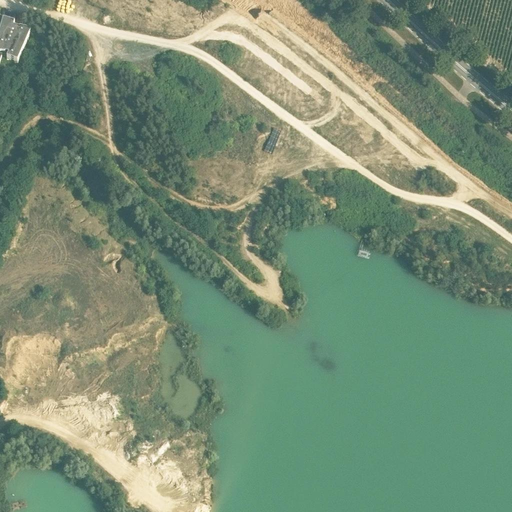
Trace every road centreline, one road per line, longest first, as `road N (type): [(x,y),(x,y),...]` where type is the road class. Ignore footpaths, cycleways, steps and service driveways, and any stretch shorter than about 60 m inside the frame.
road 1 (track): [(5,0),(82,31),(186,46),(404,199),(462,204),(511,240)]
road 2 (track): [(228,134),(87,32),(109,123),(152,182),(251,256)]
road 3 (secondary): [(511,110),(388,0)]
road 4 (track): [(0,178),(23,131),(100,84)]
